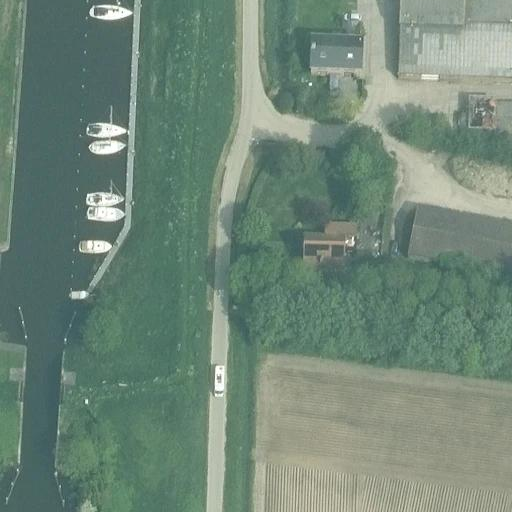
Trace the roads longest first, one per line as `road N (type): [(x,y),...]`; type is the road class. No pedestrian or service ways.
road 1 (residential): [(220,299),(231,185),(249,119),(249,0)]
road 2 (unclassified): [(214,511),(220,299)]
road 3 (unknown): [(511,90),(351,96)]
